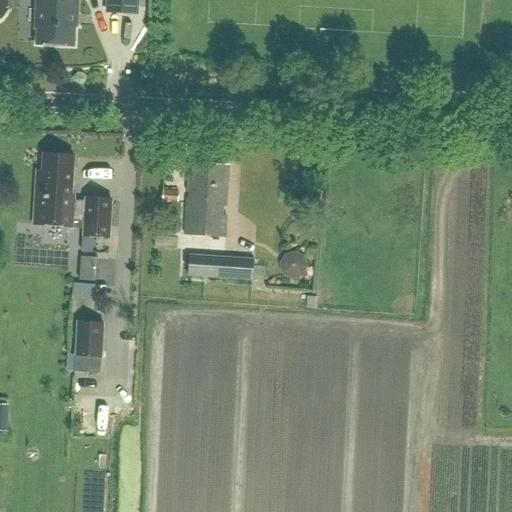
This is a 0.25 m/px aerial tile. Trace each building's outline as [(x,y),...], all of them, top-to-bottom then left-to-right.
[(37,28),(37,44),(72,46),(73,27),(76,27),(77,0),(36,0),(35,28),(37,28)] [(107,0),(106,12),(136,14),(136,0),(107,0)] [(108,238),(110,200),(85,198),(85,206),(73,206),(73,196),(71,196),(73,157),(43,155),(41,171),(36,171),(33,225),(71,227),(72,219),(84,220),(83,237),(108,238)] [(226,208),(228,166),(189,164),(187,192),(189,192),(189,199),(187,199),(185,236),(225,238),(226,215),(222,215),(222,207),(226,208)] [(162,203),(178,204),(178,192),(162,191),(162,203)] [(181,238),(180,250),(215,250),(215,239),(181,238)] [(187,277),(252,280),(253,259),(189,255),(187,277)] [(78,289),(96,289),(96,261),(78,260),(78,289)] [(100,275),(119,275),(120,265),(100,264),(100,275)] [(74,372),(100,374),(106,374),(107,357),(101,356),(103,324),(77,322),(74,372)] [(262,381),(263,403),(294,401),(293,379),(262,381)]
